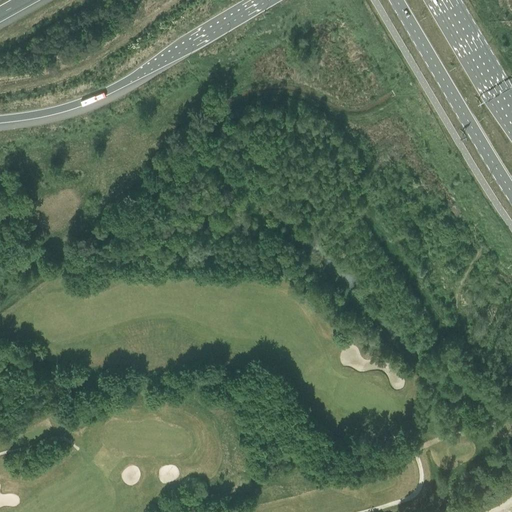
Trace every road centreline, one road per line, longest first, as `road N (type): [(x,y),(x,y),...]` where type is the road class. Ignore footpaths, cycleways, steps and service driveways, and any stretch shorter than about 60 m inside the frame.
road 1 (motorway): [(0,118),(95,95),(245,0)]
road 2 (primary): [(398,0),(511,190)]
road 3 (primary): [(511,114),(443,0)]
